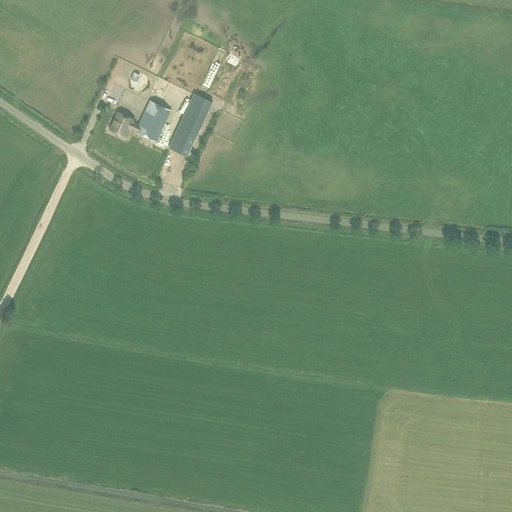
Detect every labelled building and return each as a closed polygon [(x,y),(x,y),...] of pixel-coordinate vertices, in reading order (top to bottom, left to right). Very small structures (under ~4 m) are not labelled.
[(181,67),(174,84),(201,95),(208,78),(181,67)] [(133,89),(143,89),(144,76),(133,76),(133,89)] [(154,95),(165,99),(172,81),(161,77),(154,95)] [(192,136),(208,101),(194,94),(177,129),(169,148),(187,156),(196,138),(192,136)] [(156,142),(170,110),(149,101),(138,125),(135,132),(156,142)] [(126,138),(129,130),(135,132),(138,125),(132,122),(134,120),(117,112),(109,131),(126,138)]
